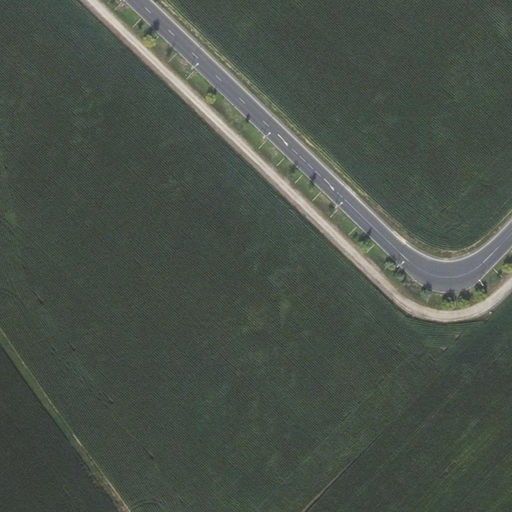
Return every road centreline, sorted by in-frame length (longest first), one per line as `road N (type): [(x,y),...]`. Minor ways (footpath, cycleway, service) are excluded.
road 1 (unclassified): [(511,231),(470,272),(434,275),(419,267),(137,0)]
road 2 (track): [(0,310),(131,511)]
